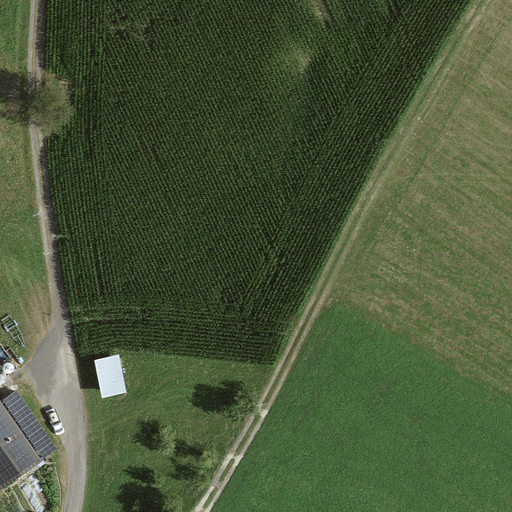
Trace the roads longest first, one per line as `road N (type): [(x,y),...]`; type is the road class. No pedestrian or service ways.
road 1 (track): [(493,0),(401,148),(272,401),(203,511)]
road 2 (track): [(42,0),(39,129),(74,392),(71,511)]
